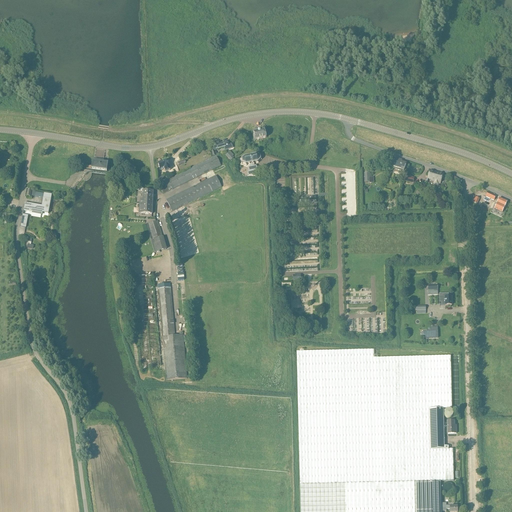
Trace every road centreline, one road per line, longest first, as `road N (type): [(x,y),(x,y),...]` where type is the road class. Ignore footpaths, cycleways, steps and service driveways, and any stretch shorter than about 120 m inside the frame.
road 1 (unclassified): [(85,511),(74,419),(33,349),(16,246),(33,133)]
road 2 (unclassified): [(472,511),(469,180)]
road 3 (tertiary): [(33,133),(134,148),(260,113),(349,119)]
road 4 (tertiary): [(511,174),(349,119)]
road 5 (unclassified): [(469,180),(351,138),(349,119)]
